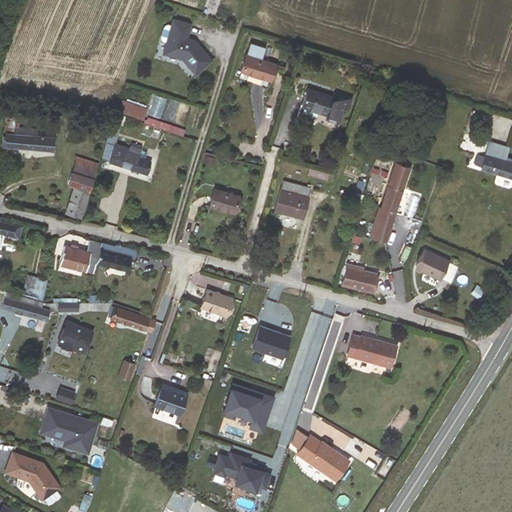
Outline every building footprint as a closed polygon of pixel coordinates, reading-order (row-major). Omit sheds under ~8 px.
[(194,47),(190,43),(190,41),(182,39),(187,24),(170,19),(166,33),(159,53),(178,59),(192,74),(207,60),(195,46),(194,47)] [(240,72),(270,81),(275,64),(246,54),(240,72)] [(332,96),(308,88),(302,107),(326,115),(325,118),(337,122),(343,106),(344,106),(347,107),(351,98),(334,92),(332,96)] [(123,100),(119,111),(128,114),(143,120),(147,110),(123,100)] [(128,114),(119,111),(113,124),(121,127),(123,128),(128,114)] [(15,127),(20,127),(21,118),(6,116),(4,131),(6,131),(14,132),(15,127)] [(151,161),(146,159),(148,151),(131,145),(130,149),(115,143),(121,127),(113,124),(102,158),(109,161),(109,163),(146,175),(151,161)] [(4,147),(53,152),(56,126),(50,126),(49,130),(20,127),(15,127),(14,132),(6,131),(4,147)] [(508,149),(490,143),(486,155),(485,154),(484,157),(478,155),(476,164),(482,166),(481,168),(511,178),(511,162),(504,160),(508,149)] [(94,177),(85,175),(89,161),(77,157),(68,185),(73,187),(65,214),(81,218),(94,177)] [(85,175),(94,177),(98,163),(89,161),(85,175)] [(371,237),(386,242),(410,168),(395,163),(371,237)] [(275,211),(302,219),(310,188),(283,181),(275,211)] [(210,206),(234,213),(239,196),(215,189),(210,206)] [(0,216),(0,233),(18,239),(22,227),(2,221),(3,218),(0,216)] [(93,277),(96,264),(102,243),(89,240),(86,252),(66,246),(61,266),(86,272),(85,274),(93,277)] [(96,264),(128,272),(131,259),(135,260),(137,253),(102,243),(96,264)] [(457,266),(425,250),(416,269),(439,280),(440,278),(449,282),(457,266)] [(342,285),(373,293),(378,274),(363,271),(364,268),(347,264),(342,285)] [(41,301),(47,280),(27,274),(21,296),(41,301)] [(200,305),(226,314),(232,297),(206,288),(200,305)] [(48,310),(78,310),(78,303),(53,303),(47,303),(41,301),(21,296),(6,292),(1,308),(45,321),(48,310)] [(114,308),(111,319),(148,331),(151,320),(114,308)] [(72,350),(83,354),(92,332),(66,322),(58,344),(59,344),(58,346),(71,352),(72,350)] [(256,324),(249,345),(279,356),(286,334),(278,332),(277,333),(273,332),(274,330),(256,324)] [(396,345),(360,335),(360,336),(352,334),(346,355),(390,367),(396,345)] [(131,364),(122,361),(117,376),(126,379),(131,364)] [(155,403),(181,412),(187,393),(161,384),(155,403)] [(59,388),(56,398),(70,403),(73,393),(59,388)] [(47,407),(40,432),(64,440),(62,445),(87,453),(97,422),(47,407)] [(297,450),(305,439),(298,434),(290,445),(297,450)] [(345,461),(319,442),(318,443),(307,436),(305,439),(297,450),(294,454),(332,480),(345,461)] [(228,455),(218,452),(212,470),(223,474),(224,471),(235,475),(233,481),(245,485),(244,487),(253,490),(255,483),(263,485),(267,472),(251,466),(245,464),(246,460),(248,457),(229,451),(228,455)] [(43,463),(12,452),(5,471),(29,480),(41,499),(59,486),(43,463)]
